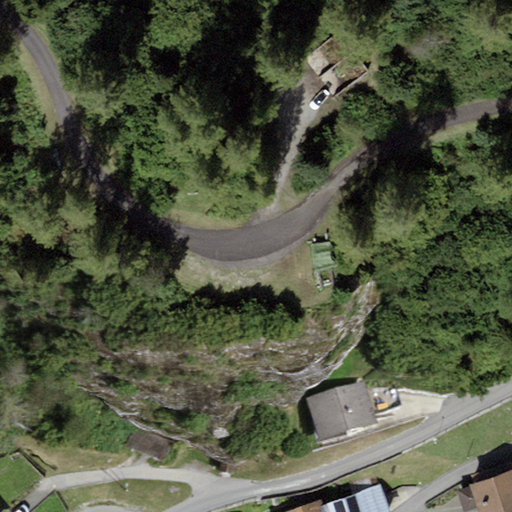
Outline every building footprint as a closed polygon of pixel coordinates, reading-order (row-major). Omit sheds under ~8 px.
[(338,260),(312,264),(317,294),(343,290),(338,260)] [(365,385),(305,402),(318,449),(378,433),(374,416),(401,410),(395,387),(366,387),(365,385)] [(133,431),(125,449),(164,466),(172,448),(133,431)] [(234,476),(235,466),(220,465),(220,475),(234,476)] [(511,511),(511,468),(457,487),(466,511),(477,508),(478,511),(511,511)] [(391,511),(380,483),(326,505),(328,511),(391,511)] [(323,497),(281,511),(328,511),(326,505),(323,497)]
